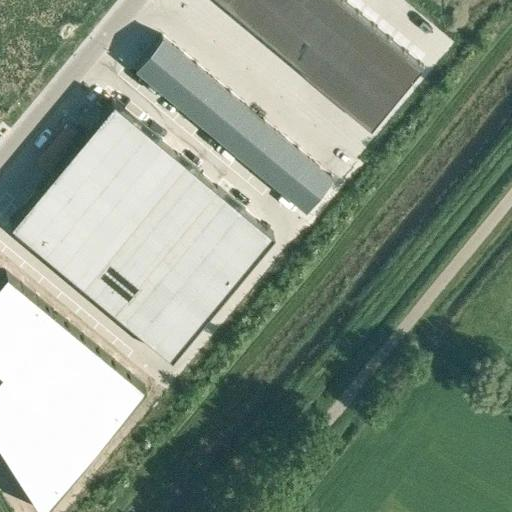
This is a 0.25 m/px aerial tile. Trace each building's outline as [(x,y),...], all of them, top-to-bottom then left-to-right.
[(347,0),(222,0),(373,125),(424,64),(347,0)] [(419,0),(449,25),(470,0),(419,0)] [(228,149),(245,164),(261,178),(278,193),(294,207),(322,175),(305,161),(289,147),(272,132),(256,118),(239,103),(223,88),(206,74),(190,59),(173,45),(153,27),(127,59),(146,76),(163,92),(179,105),(195,120),(212,134),(228,149)] [(111,99),(9,222),(170,355),(271,231),(111,99)] [(4,276),(0,281),(0,456),(36,511),(39,511),(142,390),(4,276)]
